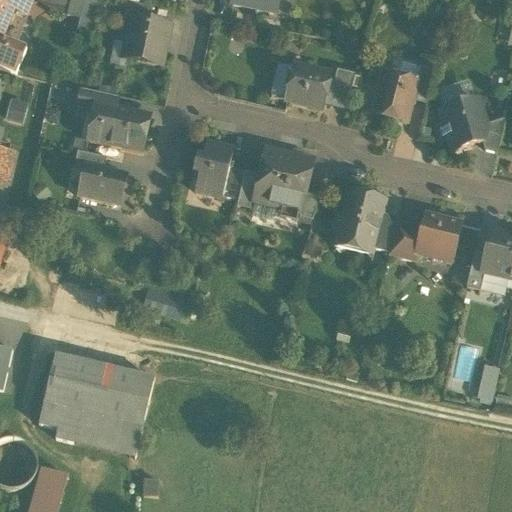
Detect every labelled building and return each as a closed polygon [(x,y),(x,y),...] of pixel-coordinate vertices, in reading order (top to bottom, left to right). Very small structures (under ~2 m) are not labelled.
[(0,0),(0,72),(15,78),(26,53),(1,42),(0,42),(0,35),(3,37),(13,13),(25,18),(30,5),(16,0),(15,0),(14,5),(0,0)] [(54,15),(67,19),(71,0),(37,0),(36,3),(54,15)] [(77,34),(92,37),(101,0),(71,0),(67,19),(80,22),(77,34)] [(233,0),(232,8),(275,17),(278,0),(233,0)] [(131,22),(147,26),(151,10),(137,7),(127,5),(123,22),(131,24),(131,22)] [(126,63),(160,70),(169,30),(147,26),(131,22),(131,24),(126,46),(123,62),(126,63)] [(123,62),(126,46),(113,44),(109,68),(124,71),(126,63),(123,62)] [(401,67),(397,82),(415,87),(418,71),(401,67)] [(271,100),(287,104),(294,72),(278,68),(271,100)] [(411,105),(425,108),(434,75),(418,71),(415,87),(416,87),(411,105)] [(328,80),(294,72),(287,104),(320,112),(322,106),(327,83),(328,80)] [(322,106),(345,111),(354,78),(336,74),(334,85),(327,83),(322,106)] [(373,119),(406,128),(411,105),(416,87),(415,87),(397,82),(383,79),(373,119)] [(436,94),(443,115),(475,106),(468,84),(436,94)] [(77,112),(99,117),(101,110),(115,113),(117,101),(81,93),(77,112)] [(5,123),(23,127),(28,106),(10,102),(5,123)] [(448,144),(451,156),(482,147),(483,146),(486,133),(485,129),(478,105),(475,106),(443,115),(439,116),(443,130),(436,132),(440,146),(448,144)] [(93,146),(142,157),(149,120),(115,113),(101,110),(99,117),(93,146)] [(484,154),(497,157),(505,123),(485,129),(486,133),(483,146),(482,147),(484,154)] [(195,196),(221,202),(222,201),(229,171),(232,154),(206,148),(202,165),(196,163),(193,178),(199,180),(195,196)] [(0,198),(5,199),(16,155),(0,151),(0,198)] [(86,170),(103,174),(106,161),(77,155),(74,167),(86,170)] [(300,216),(301,216),(305,197),(313,166),(265,155),(259,178),(253,205),(255,205),(300,216)] [(79,201),(118,210),(126,179),(103,174),(86,170),(79,201)] [(222,201),(238,205),(245,175),(229,171),(222,201)] [(259,178),(245,175),(238,205),(237,210),(252,214),(255,205),(253,205),(259,178)] [(51,198),(42,186),(30,195),(40,207),(51,198)] [(298,220),(311,224),(318,201),(305,197),(301,216),(300,216),(298,220)] [(351,251),(371,256),(372,252),(380,217),(383,207),(347,198),(342,217),(340,216),(337,219),(335,225),(337,228),(339,229),(336,243),(352,247),(351,251)] [(372,252),(388,257),(396,227),(397,221),(380,217),(372,252)] [(417,259),(450,267),(460,228),(425,219),(422,233),(415,259),(417,259)] [(422,233),(396,227),(388,257),(387,260),(415,266),(417,259),(415,259),(422,233)] [(511,239),(511,235),(495,231),(488,258),(486,258),(481,277),(483,277),(508,283),(509,280),(511,280),(511,239)] [(467,282),(481,285),(483,277),(481,277),(486,258),(474,255),(467,282)] [(508,283),(483,277),(479,294),(479,295),(503,301),(505,293),(511,294),(511,280),(509,280),(508,283)] [(465,291),(479,294),(481,285),(467,282),(465,291)] [(148,291),(142,312),(179,323),(185,302),(148,291)] [(0,392),(2,393),(11,353),(0,350),(0,392)] [(54,358),(43,407),(79,415),(142,430),(154,381),(54,358)] [(491,405),(499,373),(484,369),(476,402),(491,405)] [(55,442),(72,446),(79,415),(43,407),(38,428),(57,432),(55,442)] [(142,430),(79,415),(72,446),(136,460),(142,430)] [(0,488),(15,491),(30,483),(37,469),(35,453),(23,441),(7,439),(0,442),(0,488)] [(29,511),(58,511),(68,480),(41,472),(29,511)]
